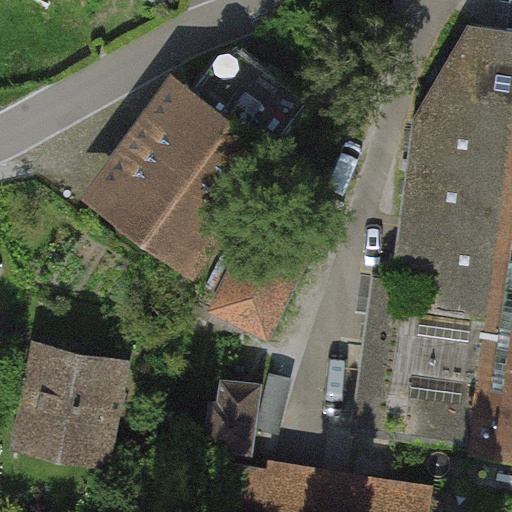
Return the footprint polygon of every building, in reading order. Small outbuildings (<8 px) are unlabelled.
[(472,455),(511,459),(511,28),(476,24),(417,122),(391,275),(374,273),(352,439),(472,455)] [(119,146),(80,201),(193,281),(238,219),(283,156),(170,76),(125,138),(119,146)] [(266,342),(311,252),(253,224),(209,313),(266,342)] [(105,473),(130,362),(37,341),(12,452),(105,473)] [(216,402),(210,445),(249,450),(259,386),(228,381),(224,403),(216,402)] [(468,511),(470,499),(232,462),(225,508),(249,511),(468,511)]
